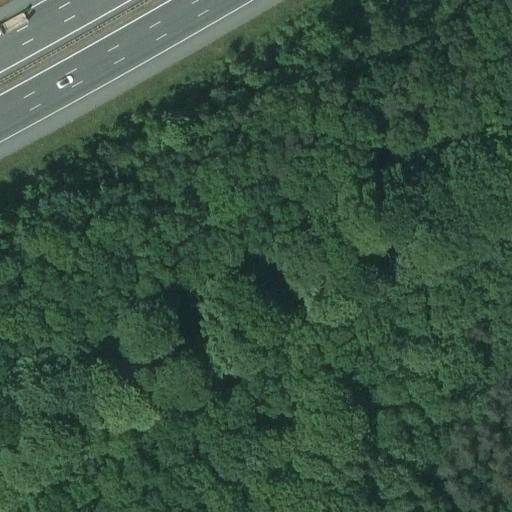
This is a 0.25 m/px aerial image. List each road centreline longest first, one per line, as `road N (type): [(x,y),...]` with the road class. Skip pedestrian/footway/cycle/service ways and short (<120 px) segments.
road 1 (track): [(0,426),(511,164)]
road 2 (motorway): [(0,118),(211,0)]
